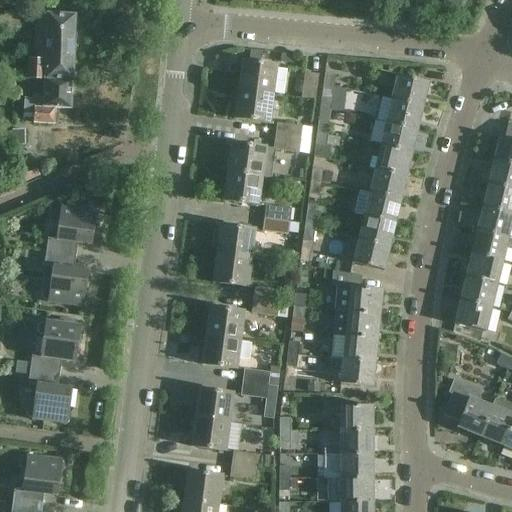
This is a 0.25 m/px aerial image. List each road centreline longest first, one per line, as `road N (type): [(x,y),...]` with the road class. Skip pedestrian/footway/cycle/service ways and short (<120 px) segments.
road 1 (residential): [(126,449),(178,24)]
road 2 (residential): [(415,468),(419,332),(440,180),(482,55)]
road 3 (residential): [(482,55),(178,24)]
road 4 (residential): [(126,449),(0,431)]
